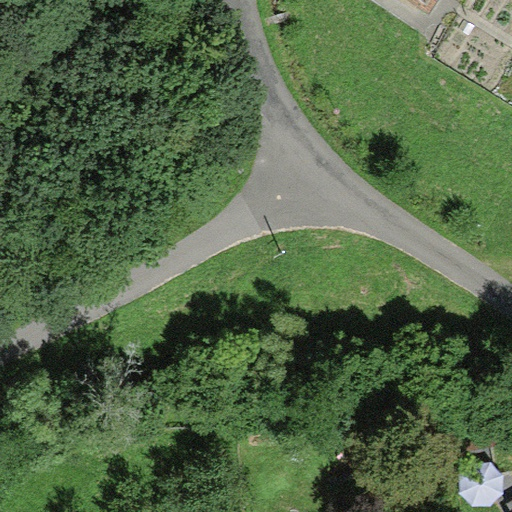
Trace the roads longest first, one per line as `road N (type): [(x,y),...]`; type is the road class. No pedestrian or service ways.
road 1 (residential): [(307,166),(186,246),(0,345)]
road 2 (unclassified): [(307,166),(511,308)]
road 3 (unclassified): [(241,0),(250,54),(307,166)]
